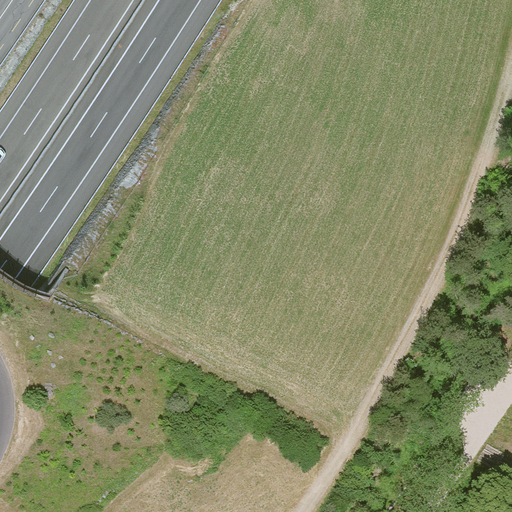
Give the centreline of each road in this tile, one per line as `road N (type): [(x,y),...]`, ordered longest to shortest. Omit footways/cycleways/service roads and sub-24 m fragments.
road 1 (track): [(303,511),(433,280),(511,54)]
road 2 (motorway): [(0,272),(180,0)]
road 3 (motorway): [(109,0),(0,168)]
road 4 (track): [(430,511),(511,392)]
